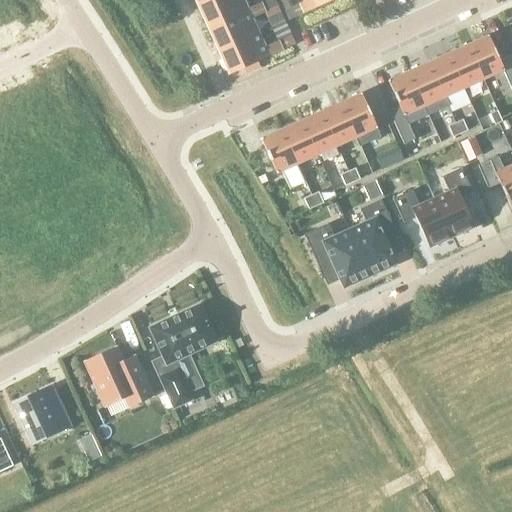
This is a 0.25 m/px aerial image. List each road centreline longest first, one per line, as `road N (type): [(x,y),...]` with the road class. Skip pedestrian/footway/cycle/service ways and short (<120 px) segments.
road 1 (residential): [(211,241),(269,355),(511,252)]
road 2 (residential): [(155,144),(468,0)]
road 3 (residential): [(0,370),(211,241)]
road 4 (track): [(349,322),(448,479)]
road 5 (residential): [(81,26),(155,144)]
